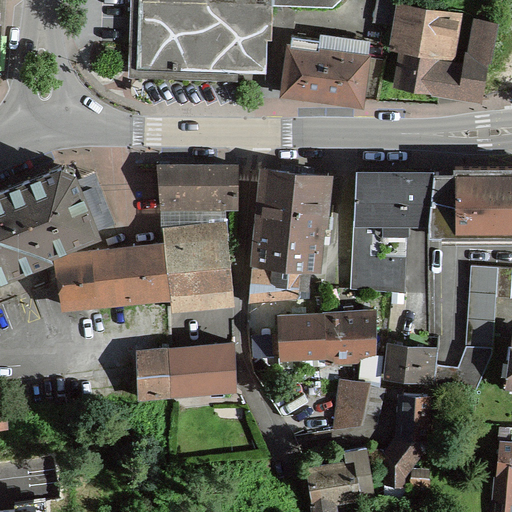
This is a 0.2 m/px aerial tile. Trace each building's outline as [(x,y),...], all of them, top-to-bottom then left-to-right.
[(163,63),(267,69),(268,36),(272,36),(274,1),(273,0),(141,0),(140,38),(163,63)] [(492,57),(499,21),(483,18),(481,30),(476,29),(472,54),(468,53),(466,63),(438,58),(439,53),(441,54),(450,9),(400,0),(399,0),(392,44),(403,46),(398,82),(469,95),(482,97),(489,57),(492,57)] [(362,99),(369,43),(292,33),(285,90),(362,99)] [(238,202),(238,162),(158,162),(161,203),(238,202)] [(50,249),(100,231),(95,216),(109,209),(101,183),(91,186),(91,189),(84,191),(76,170),(63,164),(0,188),(0,274),(50,254),(50,249)] [(289,264),(289,271),(300,273),(300,271),(304,271),(304,266),(319,267),(324,225),(321,224),(322,212),(328,212),(331,173),(264,167),(255,260),(289,264)] [(398,168),(357,168),(354,217),(388,217),(408,217),(411,168),(398,167),(398,168)] [(435,168),(411,168),(408,217),(429,217),(435,168)] [(480,169),(435,168),(429,217),(429,232),(456,232),(457,175),(480,175),(480,169)] [(511,169),(480,169),(480,175),(457,175),(456,232),(511,232),(511,169)] [(388,217),(354,217),(351,285),(392,289),(404,290),(407,227),(388,227),(388,217)] [(408,217),(388,217),(388,227),(407,227),(408,217)] [(164,241),(170,290),(234,283),(229,235),(164,241)] [(63,301),(170,290),(164,241),(55,252),(63,301)] [(255,260),(254,267),(289,271),(289,264),(255,260)] [(472,263),(471,275),(498,277),(499,264),(472,263)] [(497,290),(497,294),(511,295),(511,283),(511,264),(499,264),(498,277),(497,290)] [(251,299),(254,299),(267,298),(298,296),(298,290),(300,273),(289,271),(254,267),(251,299)] [(471,275),(470,289),(497,290),(498,277),(471,275)] [(298,290),(298,296),(309,295),(309,286),(303,287),(298,290)] [(470,289),(469,302),(496,304),(497,294),(497,290),(470,289)] [(469,302),(469,316),(495,318),(496,304),(469,302)] [(329,357),(335,357),(379,355),(376,307),(325,309),(329,357)] [(282,355),(324,352),(324,310),(280,312),(280,331),(281,349),(282,355)] [(468,329),(494,330),(495,318),(469,316),(468,329)] [(467,342),(493,344),(494,330),(468,329),(467,342)] [(274,350),(281,349),(280,331),(273,332),(274,350)] [(172,344),(172,389),(212,386),(212,389),(224,387),(224,384),(236,384),(235,338),(172,344)] [(388,372),(436,377),(437,361),(439,348),(391,342),(388,372)] [(436,377),(434,389),(475,394),(492,350),(493,344),(467,342),(459,363),(437,361),(436,377)] [(138,391),(172,389),(172,344),(138,348),(138,391)] [(343,377),(341,395),(367,397),(370,382),(381,383),(384,355),(379,355),(335,357),(336,362),(367,361),(362,365),(361,378),(343,377)] [(405,391),(402,433),(425,436),(428,392),(405,391)] [(341,395),(339,425),(362,421),(367,397),(341,395)] [(389,448),(386,480),(405,482),(406,476),(408,466),(430,437),(425,436),(402,433),(402,437),(389,448)] [(495,477),(494,490),(511,491),(511,440),(502,439),(498,477),(495,477)] [(367,443),(349,446),(350,451),(346,451),(346,460),(310,466),(317,498),(312,499),(314,511),(336,511),(334,496),(359,492),(375,490),(367,443)] [(0,491),(0,511),(51,511),(45,487),(0,491)] [(511,492),(511,491),(494,490),(493,511),(510,511),(511,511),(511,492)]
